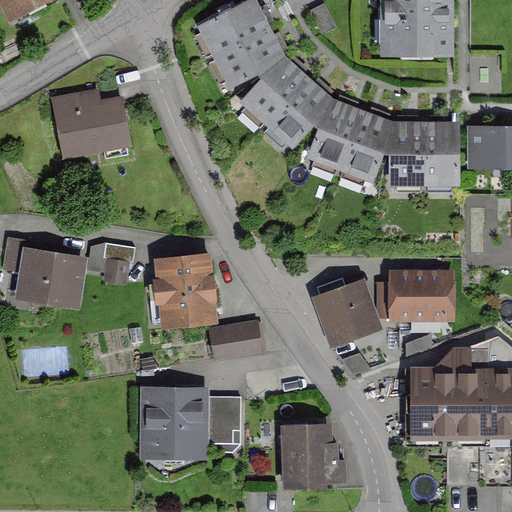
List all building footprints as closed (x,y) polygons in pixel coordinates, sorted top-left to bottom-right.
[(39,0),(3,0),(11,15),(39,0)] [(218,57),(273,29),(258,0),(254,0),(201,26),(218,57)] [(453,59),(453,0),(382,0),(382,58),(453,59)] [(290,58),(273,29),(218,57),(234,86),(273,71),(290,58)] [(314,78),(290,58),(273,71),(244,99),(270,123),(314,78)] [(341,101),(314,78),(270,123),(298,148),(327,120),(341,101)] [(134,143),(122,81),(53,95),(65,157),(134,143)] [(368,111),(341,101),(327,120),(311,154),(343,167),(368,111)] [(397,121),(368,111),(343,167),(377,181),(394,147),(397,121)] [(429,121),(397,121),(394,147),(393,184),(430,183),(429,121)] [(465,121),(429,121),(430,183),(465,182),(465,121)] [(511,126),(468,127),(469,167),(511,166),(511,126)] [(106,243),(90,246),(88,257),(87,270),(131,277),(135,247),(106,243)] [(87,270),(88,257),(25,248),(18,299),(81,309),(87,270)] [(223,321),(216,252),(162,257),(168,326),(223,321)] [(454,270),(389,269),(388,319),(453,320),(454,270)] [(365,279),(312,297),(330,348),(383,329),(365,279)] [(258,319),(211,327),(217,356),(263,348),(258,319)] [(488,376),(511,375),(511,347),(498,337),(486,341),(488,347),(488,376)] [(488,376),(488,347),(453,347),(447,354),(447,441),(447,445),(488,445),(488,376)] [(447,354),(435,366),(410,366),(410,441),(447,441),(447,354)] [(488,445),(495,445),(495,485),(511,485),(510,430),(511,430),(511,375),(488,376),(488,445)] [(210,458),(209,387),(145,388),(146,459),(210,458)] [(242,394),(211,394),(211,441),(242,441),(242,394)] [(339,419),(287,420),(288,487),(340,487),(339,419)] [(448,485),(495,485),(495,445),(488,445),(447,445),(448,485)]
